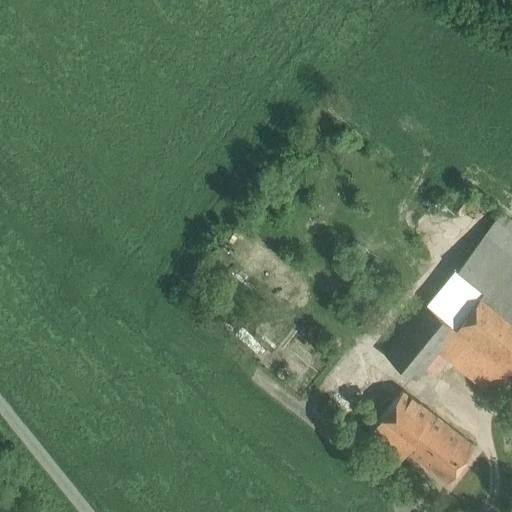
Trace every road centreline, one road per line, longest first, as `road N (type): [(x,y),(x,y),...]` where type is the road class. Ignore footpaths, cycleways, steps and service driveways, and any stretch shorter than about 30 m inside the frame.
road 1 (track): [(409,0),(317,126),(421,216)]
road 2 (unclassified): [(91,511),(0,399)]
